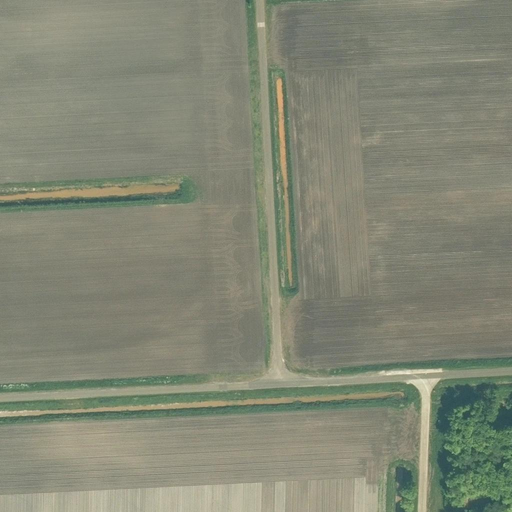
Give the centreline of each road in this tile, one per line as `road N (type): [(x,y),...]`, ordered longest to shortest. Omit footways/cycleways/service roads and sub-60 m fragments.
road 1 (unclassified): [(279,383),(259,0)]
road 2 (unclassified): [(279,383),(0,397)]
road 3 (unclassified): [(511,371),(279,383)]
road 4 (track): [(425,376),(421,511)]
